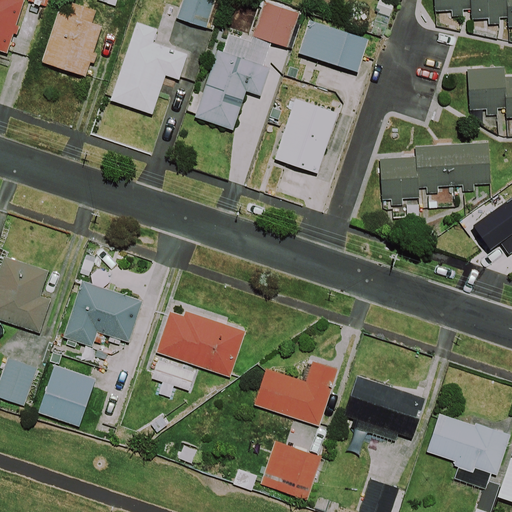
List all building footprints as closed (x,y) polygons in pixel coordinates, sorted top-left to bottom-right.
[(0,0),(0,51),(7,54),(14,34),(17,35),(19,26),(17,25),(24,0),(0,0)] [(206,29),(215,0),(183,0),(177,19),(206,29)] [(471,0),(434,0),(435,12),(451,11),(452,17),(464,16),(463,10),(472,10),(471,0)] [(507,0),(471,0),(472,10),(472,19),(488,19),(488,25),(500,24),(500,18),(508,18),(507,0)] [(300,13),(264,1),(252,37),(288,49),(300,13)] [(96,11),(73,3),(68,16),(58,12),(41,62),(85,77),(90,63),(94,64),(97,54),(93,52),(102,27),(92,23),(96,11)] [(368,40),(309,21),(298,54),(358,73),(368,40)] [(158,30),(137,23),(110,101),(152,115),(166,76),(179,80),(188,55),(153,43),(158,30)] [(270,69),(218,51),(195,118),(233,131),(247,92),(260,97),(270,69)] [(505,77),(504,67),(467,69),(469,110),(486,110),(486,116),(498,115),(498,109),(506,108),(505,77)] [(337,114),(295,99),(274,160),(316,174),(337,114)] [(416,157),(419,188),(426,188),(426,194),(438,193),(438,187),(462,186),(463,192),(475,191),(474,185),(491,184),(489,142),(415,146),(416,157)] [(419,188),(416,157),(380,159),(383,200),(391,200),(391,206),(403,205),(403,199),(419,198),(419,188)] [(511,198),(473,226),(491,251),(500,244),(509,255),(511,252),(511,198)] [(49,271),(4,256),(0,268),(0,320),(40,334),(50,302),(40,298),(49,271)] [(143,301),(81,282),(63,338),(93,348),(97,333),(129,343),(143,301)] [(231,378),(246,331),(185,311),(183,316),(170,311),(156,353),(231,378)] [(37,367),(7,358),(0,381),(0,399),(24,407),(37,367)] [(152,379),(189,391),(195,373),(158,361),(152,379)] [(339,370),(313,361),(306,382),(266,369),(254,406),(320,428),(339,370)] [(95,379),(54,366),(38,415),(79,428),(95,379)] [(395,442),(398,435),(412,440),(426,399),(357,376),(343,416),(354,420),(351,427),(395,442)] [(474,426),(439,414),(426,452),(455,462),(454,466),(473,473),(475,468),(497,475),(510,435),(475,424),(474,426)] [(306,501),(322,457),(275,441),(260,484),(306,501)] [(391,511),(399,488),(370,479),(359,511),(391,511)] [(493,511),(502,487),(488,482),(477,511),(493,511)]
